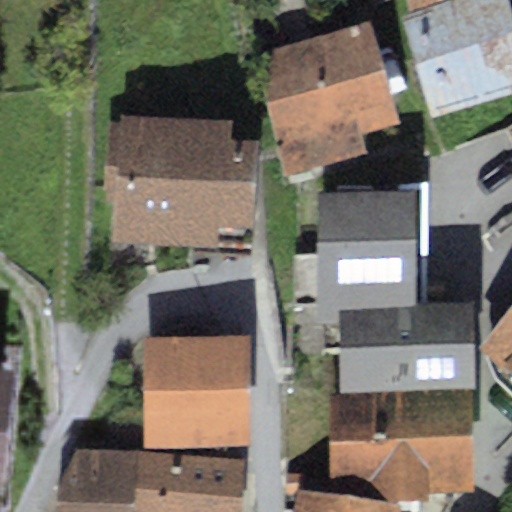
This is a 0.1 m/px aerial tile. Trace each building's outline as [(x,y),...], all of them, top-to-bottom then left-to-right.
[(369,0),(371,4),(382,0),(404,0),(408,10),(435,0),(369,0)] [(511,17),(506,0),(446,0),(401,15),(434,117),(511,91),(511,17)] [(370,19),(252,53),(287,174),(366,151),(361,134),(400,123),(370,19)] [(230,117),(119,115),(119,120),(107,120),(106,190),(114,191),(113,243),(217,245),(217,224),(252,225),(254,138),(230,138),(230,117)] [(414,190),(315,192),(318,323),(337,323),(337,307),(416,305),(414,190)] [(416,305),(337,307),(337,323),(339,390),(469,388),(473,387),(471,304),(416,305)] [(511,305),(477,345),(511,374),(511,305)] [(246,334),(141,337),(145,447),(250,444),(246,334)] [(0,460),(2,461),(12,346),(0,345),(0,460)] [(339,390),(326,390),(328,492),(379,491),(379,498),(427,497),(427,491),(471,490),(469,388),(339,390)] [(131,511),(134,452),(74,450),(55,491),(54,511),(131,511)] [(240,511),(243,457),(134,452),(131,511),(240,511)] [(397,511),(399,506),(296,489),(291,511),(397,511)]
